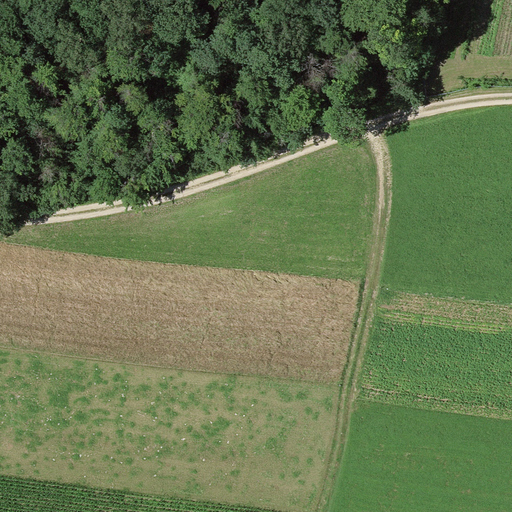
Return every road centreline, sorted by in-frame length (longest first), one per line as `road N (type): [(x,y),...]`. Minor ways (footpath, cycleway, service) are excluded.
road 1 (track): [(511,102),(412,114),(85,217),(0,223)]
road 2 (track): [(324,511),(379,230),(382,172),(371,127)]
